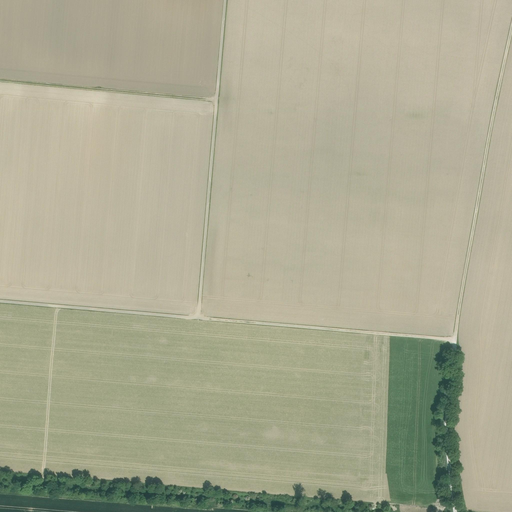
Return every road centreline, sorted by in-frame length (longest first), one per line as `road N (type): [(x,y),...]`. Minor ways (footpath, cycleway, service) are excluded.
road 1 (track): [(455,511),(446,423),(456,307),(511,26)]
road 2 (track): [(0,302),(454,340)]
road 3 (unclassified): [(227,0),(202,318)]
road 4 (track): [(0,80),(219,100)]
